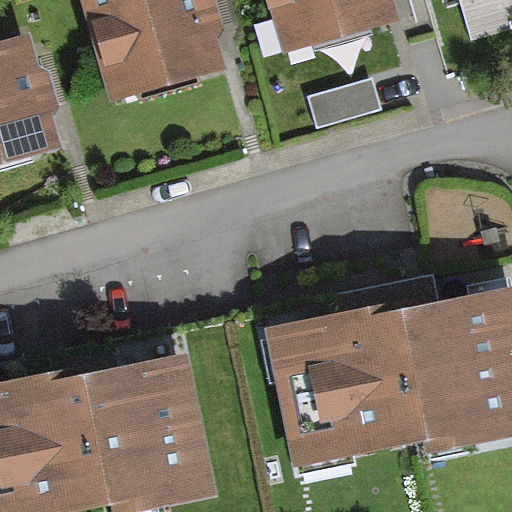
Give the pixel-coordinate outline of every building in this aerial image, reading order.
[(200,0),(91,0),(122,98),(221,68),(200,0)] [(386,0),(277,0),(289,43),(391,16),(386,0)] [(25,42),(0,48),(0,158),(54,143),(25,42)] [(374,313),(277,334),(304,462),(433,435),(436,449),(511,433),(511,310),(509,295),(376,323),(374,313)] [(56,377),(0,388),(0,511),(48,511),(115,498),(118,511),(119,511),(211,493),(183,360),(58,387),(56,377)]
